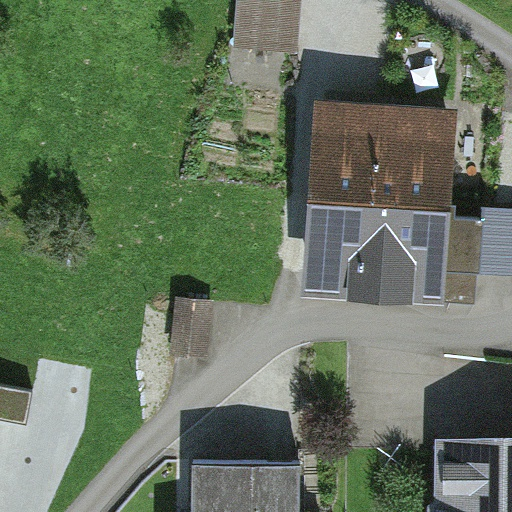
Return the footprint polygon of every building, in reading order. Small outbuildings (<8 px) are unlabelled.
[(238,0),(235,46),(297,51),(300,0),(238,0)] [(442,204),(447,114),(320,107),(315,196),(442,204)] [(437,293),(442,204),(315,196),(310,285),(437,293)] [(212,300),(173,296),(167,354),(207,358),(212,300)] [(511,511),(511,447),(444,447),(443,511),(511,511)] [(288,511),(289,466),(199,466),(199,511),(288,511)]
